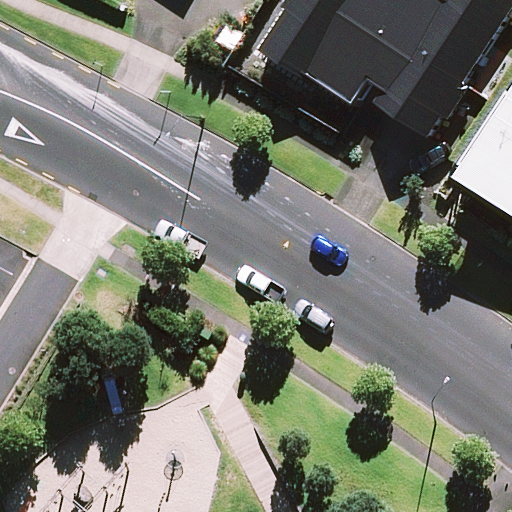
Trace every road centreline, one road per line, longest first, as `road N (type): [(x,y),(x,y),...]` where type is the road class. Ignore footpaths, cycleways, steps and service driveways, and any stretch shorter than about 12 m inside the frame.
road 1 (tertiary): [(511,402),(416,327),(137,163)]
road 2 (residential): [(0,387),(137,163)]
road 3 (tertiary): [(137,163),(0,90)]
